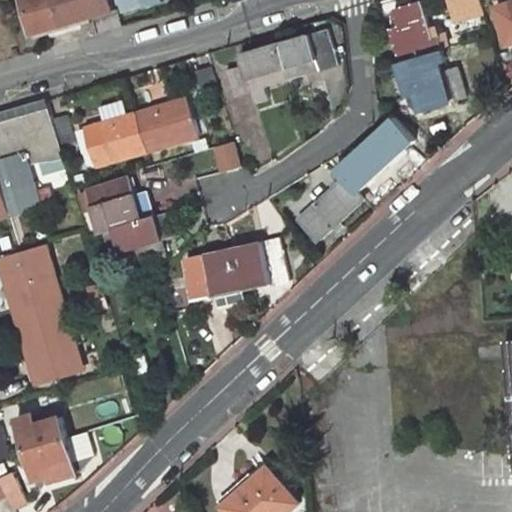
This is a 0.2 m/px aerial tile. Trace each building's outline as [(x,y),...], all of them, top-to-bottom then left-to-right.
[(91,17),(85,0),(25,0),(38,39),(93,22),(91,17)] [(85,0),(91,17),(116,9),(113,0),(85,0)] [(134,0),(137,10),(168,2),(167,0),(134,0)] [(446,0),(452,21),(483,12),(478,0),(446,0)] [(392,29),(402,61),(442,49),(439,38),(432,38),(421,1),(395,8),(400,27),(392,29)] [(328,30),(276,45),(286,79),(305,74),(303,68),(317,64),(319,70),(338,64),(328,30)] [(276,45),(240,56),(243,66),(227,70),(234,94),(248,90),(252,105),(269,100),(265,85),(286,79),(276,45)] [(409,115),(468,100),(458,68),(442,74),(439,63),(445,62),(442,49),(402,61),(412,95),(404,98),(409,115)] [(305,74),(319,70),(317,64),(303,68),(305,74)] [(203,99),(220,94),(212,68),(196,71),(203,99)] [(183,98),(136,112),(148,150),(199,136),(193,116),(190,118),(183,98)] [(0,134),(7,160),(32,153),(35,164),(44,161),(64,155),(61,146),(52,119),(47,100),(7,112),(11,126),(0,129),(0,134)] [(95,164),(148,150),(136,112),(124,115),(126,121),(109,125),(107,120),(84,127),(95,164)] [(76,141),(68,114),(52,119),(61,146),(76,141)] [(109,125),(126,121),(124,115),(107,120),(109,125)] [(357,191),(415,139),(395,117),(393,119),(390,115),(378,126),(381,130),(336,170),(344,178),(357,191)] [(0,162),(0,172),(11,215),(44,205),(31,165),(35,164),(32,153),(7,160),(0,134),(0,152),(3,162),(0,162)] [(238,141),(217,148),(225,172),(245,165),(238,141)] [(0,218),(11,215),(0,172),(0,218)] [(138,208),(128,177),(89,189),(101,230),(113,226),(141,218),(138,208)] [(344,178),(300,217),(319,239),(364,199),(357,191),(344,178)] [(152,204),(138,208),(141,218),(154,214),(152,204)] [(155,217),(154,214),(141,218),(113,226),(125,267),(167,256),(160,233),(155,217)] [(171,230),(166,214),(155,217),(160,233),(171,230)] [(234,249),(242,285),(271,279),(273,286),(288,282),(279,238),(234,249)] [(213,292),(242,285),(234,249),(188,260),(198,303),(215,299),(213,292)] [(55,272),(33,278),(31,270),(25,251),(0,259),(19,323),(66,309),(55,272)] [(53,264),(31,270),(33,278),(55,272),(53,264)] [(244,292),(273,286),(271,279),(242,285),(244,292)] [(215,299),(244,292),(242,285),(213,292),(215,299)] [(66,309),(19,323),(37,386),(62,378),(58,363),(55,353),(77,347),(66,309)] [(511,358),(486,361),(486,342),(412,348),(418,430),(492,424),(491,392),(511,391),(511,358)] [(58,363),(80,356),(77,347),(55,353),(58,363)] [(17,420),(27,451),(69,438),(63,419),(38,426),(35,415),(17,420)] [(0,459),(10,456),(1,428),(0,428),(0,459)] [(80,474),(69,438),(27,451),(36,480),(51,476),(52,482),(80,474)] [(235,511),(294,511),(302,506),(273,469),(229,503),(235,511)] [(26,511),(34,508),(23,483),(8,491),(18,511),(26,511)]
